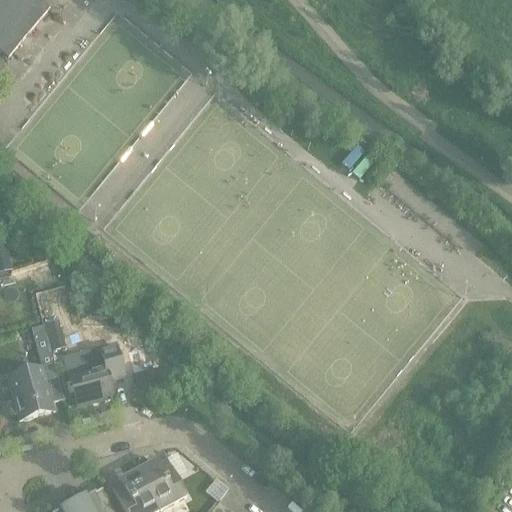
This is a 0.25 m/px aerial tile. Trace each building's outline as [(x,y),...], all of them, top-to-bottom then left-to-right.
[(35,0),(0,0),(0,53),(8,61),(49,11),(35,0)] [(58,323),(44,327),(48,341),(62,337),(58,323)] [(77,408),(112,399),(109,385),(124,381),(119,364),(81,374),(82,378),(70,381),(77,408)] [(63,403),(54,368),(7,380),(13,403),(11,404),(10,411),(14,418),(17,417),(19,424),(51,416),(48,407),(63,403)] [(160,371),(148,375),(153,391),(165,387),(160,371)] [(158,511),(164,511),(187,500),(167,463),(157,467),(156,464),(138,473),(158,511)] [(158,511),(138,473),(120,483),(121,487),(112,491),(123,511),(158,511)] [(112,511),(102,492),(73,508),(75,511),(112,511)]
